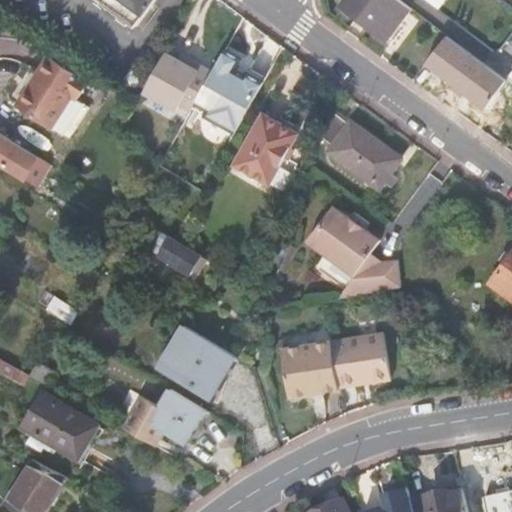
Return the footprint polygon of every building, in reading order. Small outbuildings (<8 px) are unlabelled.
[(95,0),(137,30),(158,0),(95,0)] [(411,8),(400,0),(343,0),(340,5),(387,39),(411,8)] [(181,59),(168,52),(153,78),(146,91),(178,110),(181,106),(192,111),(214,72),(201,65),(198,70),(181,59)] [(51,57),(24,100),(60,122),(76,96),(80,99),(91,82),(51,57)] [(500,75),(476,57),(461,77),(497,105),(511,115),(511,87),(498,78),(500,75)] [(145,92),(146,91),(153,78),(136,67),(127,81),(145,92)] [(200,128),(230,146),(258,96),(227,79),(200,128)] [(336,113),(321,134),(335,145),(331,151),(381,188),(403,158),(353,120),(352,122),(336,112),(336,113)] [(265,113),(237,164),(272,184),(300,132),(265,113)] [(39,156),(10,138),(8,142),(0,137),(0,162),(26,178),(29,172),(39,156)] [(50,162),(39,156),(29,172),(41,179),(50,162)] [(356,275),(338,299),(404,286),(401,260),(383,262),(372,254),(382,240),(335,206),(309,242),(356,275)] [(142,218),(125,248),(136,255),(154,225),(142,218)] [(161,231),(150,249),(190,273),(201,255),(161,231)] [(292,245),(280,269),(286,272),(298,248),(292,245)] [(511,255),(492,283),(511,297),(511,255)] [(234,354),(186,324),(160,367),(213,399),(224,381),(219,379),(234,354)] [(386,333),(334,341),(337,362),(341,386),(361,383),(372,381),(394,378),(386,333)] [(337,362),(334,341),(284,349),(292,397),(313,394),(324,392),(341,389),(341,386),(337,362)] [(186,442),(206,408),(173,388),(162,407),(145,397),(127,428),(153,443),(162,427),(167,430),(186,442)] [(79,459),(89,442),(83,439),(93,423),(43,394),(24,427),(33,433),(27,442),(43,451),(45,447),(56,453),(59,448),(79,459)] [(35,459),(7,505),(18,511),(46,511),(67,477),(35,459)] [(417,511),(414,501),(412,490),(394,494),(396,502),(389,504),(390,509),(380,511),(417,511)] [(470,511),(466,490),(414,501),(417,511),(470,511)] [(349,511),(345,502),(323,511),(349,511)]
